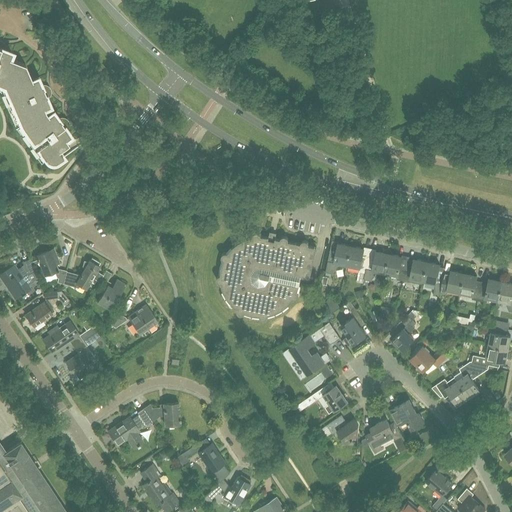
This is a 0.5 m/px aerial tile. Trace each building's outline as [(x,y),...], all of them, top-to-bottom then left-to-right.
[(231,0),(220,43),(251,51),(263,7),(264,0),(231,0)] [(0,90),(0,91),(16,128),(42,164),(44,162),(47,160),(48,161),(49,161),(50,162),(51,163),(52,163),(53,163),(54,163),(55,163),(56,162),(57,162),(64,157),(59,151),(69,144),(66,140),(71,136),(66,129),(68,126),(62,117),(59,119),(53,112),(49,115),(46,111),(44,107),(50,105),(46,97),(49,95),(45,85),(42,86),(38,77),(32,80),(26,64),(10,58),(12,52),(3,49),(5,46),(0,43),(0,90)] [(310,277),(315,256),(317,246),(309,245),(309,244),(309,243),(309,242),(308,241),(307,240),(306,240),(305,240),(304,240),(303,240),(302,241),(301,241),(301,242),(301,243),(289,240),(289,239),(288,238),(288,237),(287,237),(287,236),(286,236),(285,236),(284,235),(283,236),(282,236),(281,237),(281,238),(280,239),(273,237),(268,236),(261,235),(261,234),(260,233),(260,232),(259,232),(258,232),(257,232),(256,232),(255,232),(254,233),(253,234),(253,235),(253,236),(246,238),(239,242),(238,242),(232,247),(228,252),(227,252),(226,252),(225,252),(224,252),(223,253),(222,254),(222,255),(222,256),(221,256),(222,257),(222,258),(222,259),(223,259),(224,260),(221,267),(221,274),(220,275),(219,275),(218,275),(218,276),(217,277),(217,278),(217,279),(217,280),(217,281),(218,281),(218,282),(219,282),(220,283),(221,283),(223,290),(227,297),(232,303),(238,308),(237,309),(237,310),(237,311),(238,311),(238,312),(238,313),(239,313),(240,314),(241,314),(242,314),(243,314),(244,313),(245,313),(245,312),(252,314),(253,314),(260,315),(260,316),(260,317),(261,317),(262,318),(262,319),(263,319),(264,319),(265,319),(266,319),(266,318),(267,318),(267,317),(268,317),(268,316),(268,315),(268,314),(275,312),(283,308),(289,304),(293,298),(294,298),(295,298),(296,298),(297,298),(298,298),(298,297),(299,297),(299,296),(299,295),(299,294),(299,293),(299,292),(298,291),(297,291),(300,284),(301,278),(302,275),(310,277)] [(349,256),(351,245),(332,241),(326,272),(333,274),(340,263),(347,265),(349,256)] [(369,256),(370,249),(351,245),(349,256),(347,265),(360,267),(357,281),(363,282),(364,279),(369,256)] [(54,248),(36,255),(44,275),(55,271),(57,277),(59,278),(58,282),(63,283),(67,271),(67,270),(58,268),(56,264),(60,262),(54,248)] [(388,256),(389,253),(370,249),(369,256),(364,279),(371,280),(377,271),(385,272),(388,256)] [(403,280),(408,257),(389,253),(388,256),(385,272),(398,275),(397,279),(403,280)] [(423,280),(427,261),(408,257),(403,280),(422,284),(423,280)] [(67,271),(63,283),(74,286),(77,282),(86,288),(93,277),(99,281),(103,275),(96,271),(99,266),(99,265),(100,262),(92,258),(90,260),(89,261),(84,260),(83,266),(85,267),(81,275),(67,271)] [(23,293),(31,288),(24,277),(28,274),(35,272),(29,259),(23,261),(24,264),(18,269),(14,264),(0,273),(0,276),(15,299),(23,293)] [(444,274),(445,270),(439,269),(440,264),(427,261),(423,280),(436,283),(433,295),(439,296),(440,292),(444,274)] [(103,275),(99,281),(105,284),(111,273),(106,270),(103,275)] [(460,292),(464,273),(451,270),(450,275),(444,274),(440,292),(446,293),(447,290),(460,292)] [(478,300),(482,282),(476,280),(477,275),(464,273),(460,292),(473,295),(472,299),(478,300)] [(498,300),(502,281),(489,278),(488,283),(482,282),(478,300),(484,301),(485,297),(498,300)] [(117,299),(121,293),(126,284),(117,279),(112,287),(107,284),(97,301),(111,309),(115,303),(116,303),(118,299),(117,299)] [(511,282),(502,281),(498,300),(506,302),(509,311),(511,311),(511,282)] [(69,299),(61,290),(58,297),(64,303),(69,299)] [(363,296),(362,290),(355,291),(357,298),(363,297),(363,296)] [(42,319),(51,313),(44,302),(26,314),(33,325),(34,325),(37,330),(45,324),(42,319)] [(339,307),(337,302),(329,308),(332,312),(339,307)] [(139,333),(150,326),(158,321),(146,304),(138,309),(128,317),(139,333)] [(353,317),(341,325),(353,343),(366,334),(358,323),(363,320),(355,307),(349,311),(353,317)] [(125,317),(113,309),(112,312),(117,315),(111,324),(115,327),(127,319),(125,317)] [(378,314),(377,309),(370,312),(374,321),(380,319),(378,314)] [(388,319),(390,310),(383,309),(383,310),(381,318),(388,319)] [(407,325),(410,322),(413,319),(417,316),(412,310),(402,320),(406,325),(407,325)] [(415,327),(413,325),(416,323),(413,319),(410,322),(407,325),(406,325),(390,341),(396,347),(398,345),(403,349),(414,339),(409,333),(415,327)] [(52,352),(60,346),(79,333),(70,321),(59,328),(57,325),(48,331),(50,334),(43,339),(52,352)] [(330,344),(340,337),(329,322),(308,336),(288,350),(283,354),(293,369),(299,365),(302,370),(304,368),(307,373),(321,364),(322,365),(330,360),(325,353),(320,356),(317,352),(311,357),(305,348),(324,335),(330,344)] [(489,345),(508,349),(511,336),(506,335),(507,329),(489,325),(488,331),(491,332),(489,345)] [(79,335),(86,345),(101,335),(92,326),(79,335)] [(427,336),(421,341),(423,343),(426,346),(431,341),(428,337),(427,336)] [(472,361),(489,365),(499,367),(501,361),(506,362),(508,349),(489,345),(486,357),(473,355),(472,361)] [(424,369),(428,373),(450,358),(440,349),(433,356),(423,346),(411,358),(423,370),(424,369)] [(75,374),(76,374),(78,377),(81,378),(88,373),(88,370),(86,367),(96,359),(88,347),(66,362),(71,368),(70,369),(72,373),(74,373),(75,374)] [(464,376),(457,380),(468,397),(479,389),(471,377),(475,374),(477,376),(488,368),(489,365),(472,361),(471,361),(460,368),(464,376)] [(468,397),(457,380),(451,385),(445,378),(436,384),(443,395),(449,392),(457,404),(468,397)] [(332,388),(329,383),(305,399),(309,404),(319,397),(319,398),(320,397),(326,406),(325,407),(329,413),(347,401),(337,385),(332,388)] [(388,408),(395,421),(401,433),(397,425),(408,419),(412,428),(424,422),(419,413),(417,414),(409,400),(395,407),(393,405),(388,408)] [(150,403),(143,408),(152,421),(159,416),(164,415),(165,425),(180,424),(179,402),(164,403),(164,406),(153,407),(150,403)] [(130,416),(108,431),(118,445),(127,438),(134,448),(143,441),(137,432),(140,430),(138,428),(145,423),(146,425),(152,421),(143,408),(137,412),(139,414),(132,419),(130,416)] [(327,435),(331,432),(333,434),(337,430),(346,443),(351,439),(351,440),(353,438),(358,434),(359,425),(354,418),(346,424),(340,415),(322,428),(327,435)] [(401,433),(395,421),(389,424),(387,419),(371,427),(373,432),(367,436),(368,438),(364,440),(364,447),(371,443),(376,452),(383,449),(380,443),(395,436),(398,441),(403,438),(401,433)] [(432,428),(427,431),(430,437),(435,434),(432,428)] [(321,434),(317,429),(312,433),(314,435),(315,438),(321,434)] [(0,508),(21,495),(32,511),(67,511),(20,442),(5,452),(0,445),(0,508)] [(181,462),(193,454),(203,447),(199,442),(177,457),(181,462)] [(213,443),(204,448),(199,452),(212,472),(213,471),(220,481),(230,472),(224,464),(226,463),(213,443)] [(167,457),(169,455),(167,451),(165,449),(161,452),(160,453),(161,455),(164,459),(167,457)] [(442,494),(452,483),(442,474),(447,467),(449,469),(453,465),(443,457),(426,476),(428,478),(426,480),(442,494)] [(173,491),(169,494),(158,478),(161,475),(153,464),(141,472),(147,481),(143,484),(158,505),(160,503),(166,511),(180,502),(173,491)] [(242,474),(240,477),(239,476),(232,487),(229,485),(224,494),(240,503),(251,483),(250,482),(251,480),(242,474)] [(222,488),(218,484),(207,494),(211,498),(222,488)] [(474,493),(467,488),(458,498),(463,502),(458,507),(463,511),(482,511),(485,509),(471,496),(474,493)] [(269,498),(270,500),(255,510),(255,509),(254,510),(255,511),(283,511),(286,510),(284,507),(285,507),(284,505),(283,506),(277,496),(271,499),(270,498),(269,498)] [(194,511),(192,508),(196,506),(202,502),(198,497),(179,510),(179,511),(194,511)] [(422,511),(408,500),(398,511),(422,511)] [(444,503),(435,511),(454,511),(444,503)]
